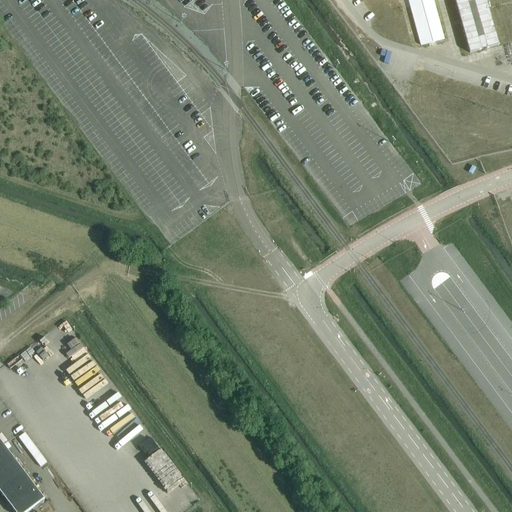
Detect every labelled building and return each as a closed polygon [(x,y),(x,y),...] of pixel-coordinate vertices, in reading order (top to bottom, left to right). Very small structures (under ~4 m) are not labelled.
[(485,0),(454,0),(470,53),(499,45),(485,0)] [(0,402),(11,395),(5,387),(0,390),(0,402)] [(76,431),(92,450),(102,443),(86,423),(76,431)] [(0,491),(15,511),(26,511),(44,499),(0,439),(0,491)] [(140,456),(144,453),(137,445),(133,448),(140,456)] [(117,463),(128,457),(122,447),(111,453),(117,463)]
